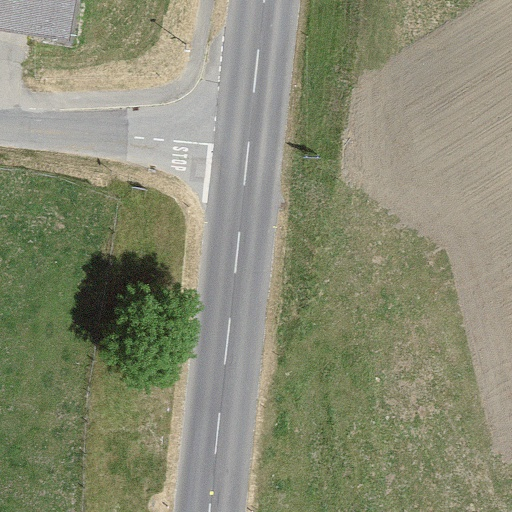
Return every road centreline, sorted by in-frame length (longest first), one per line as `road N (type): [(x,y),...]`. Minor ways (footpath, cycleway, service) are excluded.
road 1 (secondary): [(214,511),(273,0)]
road 2 (track): [(255,158),(0,135)]
